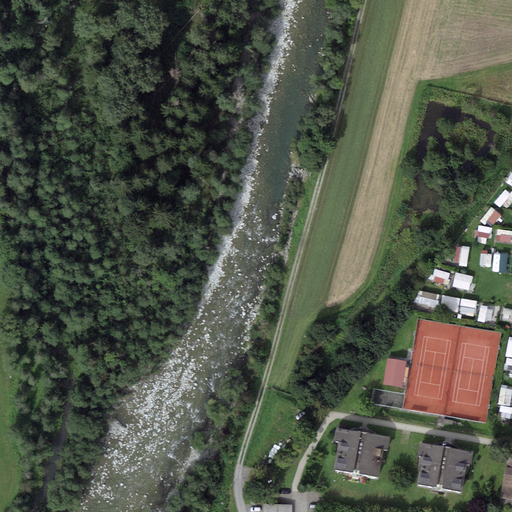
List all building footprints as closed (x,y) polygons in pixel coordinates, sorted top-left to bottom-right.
[(496,207),(509,213),(511,206),(511,197),(503,193),(496,207)] [(489,211),(482,226),(495,231),(501,217),(489,211)] [(480,230),(478,241),(490,243),(492,232),(480,230)] [(511,234),(498,234),(497,246),(511,246),(511,234)] [(453,267),(467,270),(471,252),(457,249),(453,267)] [(492,275),(506,277),(508,258),(494,257),(492,275)] [(492,259),(481,259),(481,270),(492,270),(492,259)] [(456,276),(452,290),(470,295),(474,280),(456,276)] [(416,296),(415,310),(440,312),(441,298),(416,296)] [(459,315),(461,302),(443,300),(441,313),(459,315)] [(462,302),(460,317),(476,319),(477,304),(462,302)] [(492,326),(494,313),(481,311),(479,324),(492,326)] [(406,361),(387,358),(383,384),(402,387),(406,361)] [(511,393),(501,392),(499,409),(511,410),(511,399),(511,393)] [(511,410),(499,411),(499,422),(511,422),(511,410)] [(354,430),(336,427),(333,441),(338,442),(335,455),(339,455),(337,468),(378,475),(382,449),(387,450),(390,436),(370,433),(371,431),(369,430),(363,427),(360,427),(357,427),(354,429),(354,430)] [(438,446),(420,443),(417,457),(422,458),(419,471),(423,472),(420,484),(462,491),(466,465),(471,466),(474,453),(454,449),(454,448),(452,446),(447,443),(443,443),(440,444),(438,445),(438,446)] [(511,456),(507,456),(500,497),(511,498),(511,456)]
